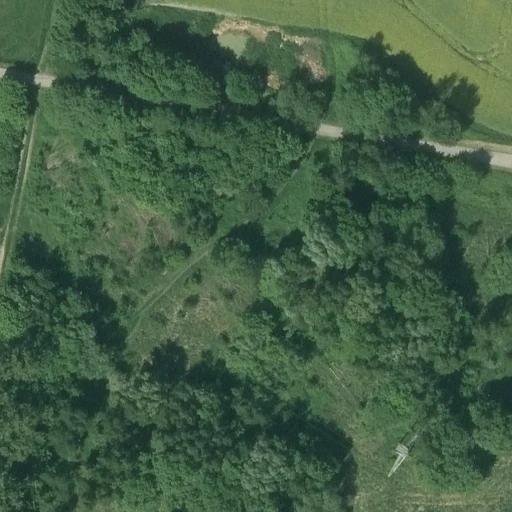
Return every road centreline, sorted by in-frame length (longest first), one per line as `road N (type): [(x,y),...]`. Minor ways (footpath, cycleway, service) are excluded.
road 1 (track): [(511,165),(0,76)]
road 2 (track): [(71,511),(73,464),(97,363),(189,264),(290,179),(322,137)]
road 3 (track): [(28,82),(0,303)]
